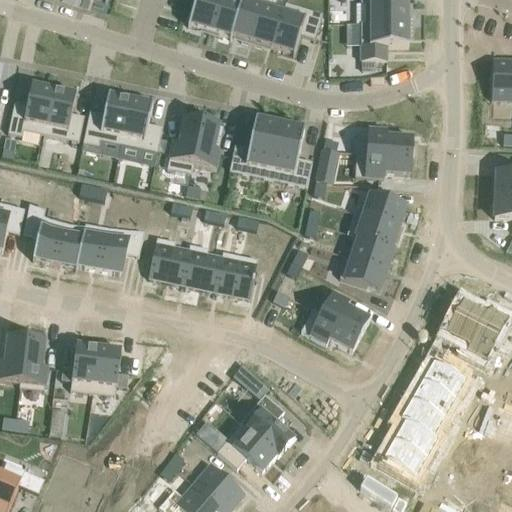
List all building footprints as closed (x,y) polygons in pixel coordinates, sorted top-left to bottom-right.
[(196,0),(188,30),(189,31),(190,29),(210,35),(220,0),(196,0)] [(220,0),(210,35),(230,42),(230,43),(243,0),(220,0)] [(260,0),(243,0),(230,43),(231,43),(232,40),(242,43),(241,45),(251,48),(266,2),(260,0)] [(386,0),(360,0),(361,7),(365,7),(365,27),(361,27),(361,28),(410,28),(410,17),(407,17),(407,7),(408,7),(408,5),(386,5),(386,0)] [(266,2),(251,48),(262,52),(263,49),(273,52),(286,7),(285,7),(284,12),(265,6),(267,2),(266,2)] [(286,7),(273,52),(293,58),(293,60),(294,60),(300,39),(314,43),(322,18),(286,7)] [(361,28),(361,65),(386,65),(386,51),(409,51),(409,49),(407,49),(407,39),(410,39),(410,28),(361,28)] [(511,65),(492,64),(491,105),(511,105),(511,65)] [(14,107),(8,138),(22,141),(23,135),(44,139),(54,91),(43,89),(43,91),(31,89),(27,110),(14,107)] [(54,91),(44,139),(79,146),(84,121),(71,119),(75,98),(54,93),(55,91),(54,91)] [(89,116),(83,148),(99,151),(100,145),(121,149),(131,101),(120,99),(119,101),(110,99),(110,98),(108,98),(103,120),(89,116)] [(131,101),(121,149),(157,157),(162,132),(147,128),(152,107),(151,107),(151,108),(141,106),(141,103),(131,101)] [(173,146),(167,174),(190,179),(202,125),(184,122),(178,148),(173,146)] [(235,150),(229,175),(268,183),(280,127),(256,122),(249,153),(235,150)] [(202,125),(190,179),(191,179),(194,169),(216,174),(220,156),(214,154),(219,129),(202,125)] [(280,127),(268,183),(307,192),(312,167),(298,163),(304,133),(280,127)] [(358,134),(356,158),(411,162),(413,144),(386,142),(387,136),(358,134)] [(511,139),(503,139),(503,149),(511,149),(511,139)] [(325,144),(323,154),(336,156),(338,147),(325,144)] [(356,158),(355,182),(374,183),(383,184),(384,178),(410,180),(411,162),(356,158)] [(511,178),(496,177),(495,200),(511,200),(511,178)] [(316,186),(313,199),(323,201),(326,188),(316,186)] [(81,188),(79,198),(91,200),(94,191),(81,188)] [(175,188),(173,198),(186,200),(188,191),(175,188)] [(94,191),(91,200),(105,203),(107,193),(94,191)] [(188,191),(186,200),(198,203),(200,194),(188,191)] [(354,216),(353,218),(398,233),(405,212),(360,197),(354,216)] [(511,200),(495,200),(494,222),(511,223),(511,200)] [(172,207),(170,217),(180,219),(182,210),(172,207)] [(0,208),(0,256),(2,256),(7,236),(19,239),(24,214),(0,208)] [(29,208),(23,240),(37,243),(33,264),(34,265),(34,263),(55,267),(64,222),(44,218),(45,211),(29,208)] [(182,210),(180,219),(190,222),(192,212),(182,210)] [(205,214),(203,224),(213,226),(215,217),(205,214)] [(310,214),(307,227),(317,229),(320,216),(310,214)] [(215,217),(213,226),(223,229),(225,219),(215,217)] [(353,218),(347,239),(393,254),(391,253),(398,233),(353,218)] [(238,221),(236,231),(246,233),(248,223),(238,221)] [(64,222),(55,267),(76,272),(75,273),(76,273),(87,224),(85,224),(85,227),(64,222)] [(248,223),(246,233),(256,235),(258,225),(248,223)] [(87,224),(76,273),(77,274),(78,270),(98,274),(108,229),(87,224)] [(307,227),(305,240),(315,242),(317,229),(307,227)] [(108,229),(98,274),(120,279),(125,259),(139,262),(144,236),(108,229)] [(347,239),(346,240),(353,242),(349,255),(347,262),(386,275),(393,254),(347,239)] [(157,244),(149,284),(166,287),(174,247),(157,244)] [(174,247),(166,287),(182,291),(191,251),(189,251),(188,255),(174,252),(175,247),(174,247)] [(191,251),(182,291),(199,294),(207,254),(191,251)] [(207,254),(199,294),(215,298),(224,258),(222,258),(221,262),(207,259),(208,254),(207,254)] [(297,256),(292,267),(301,271),(306,261),(297,256)] [(224,258),(215,298),(232,301),(240,261),(224,258)] [(240,261),(232,301),(249,305),(252,289),(254,290),(255,285),(253,285),(257,265),(240,261)] [(347,262),(339,283),(348,286),(379,297),(386,275),(347,262)] [(287,278),(295,283),(301,271),(292,267),(287,278)] [(277,296),(273,305),(285,311),(289,302),(277,296)] [(313,314),(312,315),(361,341),(369,324),(346,312),(349,307),(332,298),(321,318),(313,314)] [(464,308),(456,324),(496,345),(507,323),(490,315),(487,320),(464,308)] [(312,315),(300,336),(326,349),(329,344),(352,357),(361,341),(312,315)] [(456,324),(447,340),(471,352),(468,358),(485,367),(496,345),(456,324)] [(0,370),(0,390),(19,392),(25,347),(7,345),(3,371),(0,370)] [(25,347),(19,392),(43,395),(45,376),(39,376),(43,349),(25,347)] [(74,353),(70,390),(92,393),(97,356),(74,353)] [(97,356),(92,393),(115,396),(119,359),(97,356)] [(433,368),(422,387),(454,406),(465,386),(433,368)] [(422,387),(411,406),(443,424),(454,406),(422,387)] [(411,406),(401,424),(405,427),(432,443),(443,424),(411,406)] [(491,412),(485,424),(494,428),(501,417),(491,412)] [(257,418),(242,434),(276,464),(290,449),(257,418)] [(485,424),(479,436),(488,440),(494,428),(485,424)] [(2,427),(0,437),(13,439),(15,429),(2,427)] [(405,427),(394,446),(426,465),(437,445),(432,443),(405,427)] [(15,429),(13,439),(26,441),(27,431),(15,429)] [(51,432),(50,440),(61,442),(62,433),(51,432)] [(242,434),(226,451),(260,482),(276,464),(242,434)] [(394,446),(382,465),(414,484),(426,465),(394,446)] [(472,451),(466,462),(475,467),(481,455),(472,451)] [(166,471),(165,471),(173,477),(183,464),(175,458),(166,471)] [(466,462),(460,474),(469,479),(475,467),(466,462)] [(64,511),(101,511),(105,505),(86,497),(94,479),(70,469),(53,507),(64,511)] [(210,470),(191,492),(213,511),(233,511),(244,499),(210,470)] [(165,471),(160,479),(168,485),(173,477),(165,471)] [(0,474),(0,511),(8,511),(18,492),(0,484),(0,482),(3,476),(0,474)] [(23,475),(17,489),(38,498),(44,485),(23,475)] [(174,494),(158,511),(213,511),(191,492),(183,502),(174,494)]
